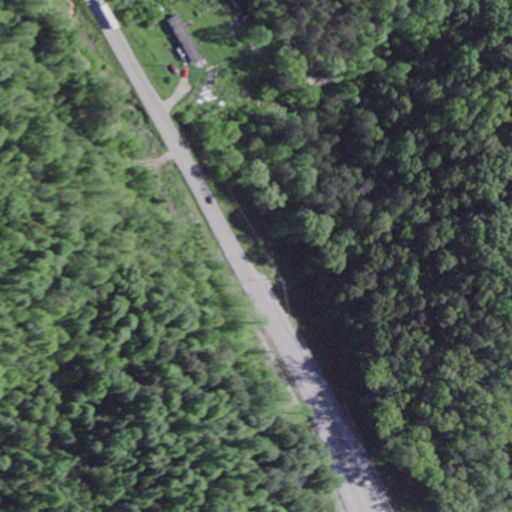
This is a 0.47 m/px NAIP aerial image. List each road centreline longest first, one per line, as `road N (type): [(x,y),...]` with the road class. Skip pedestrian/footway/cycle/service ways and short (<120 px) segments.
road 1 (primary): [(369,511),(283,336),(93,0)]
road 2 (residential): [(124,52),(316,96),(451,97),(497,68),(511,43)]
